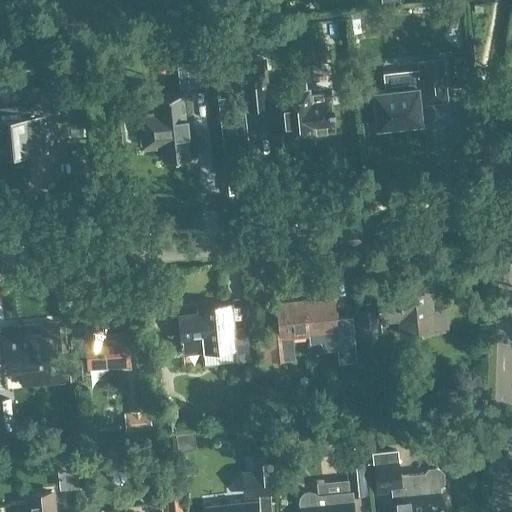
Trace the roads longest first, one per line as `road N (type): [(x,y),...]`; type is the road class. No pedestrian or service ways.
road 1 (residential): [(0,266),(504,221)]
road 2 (residential): [(500,511),(504,221)]
